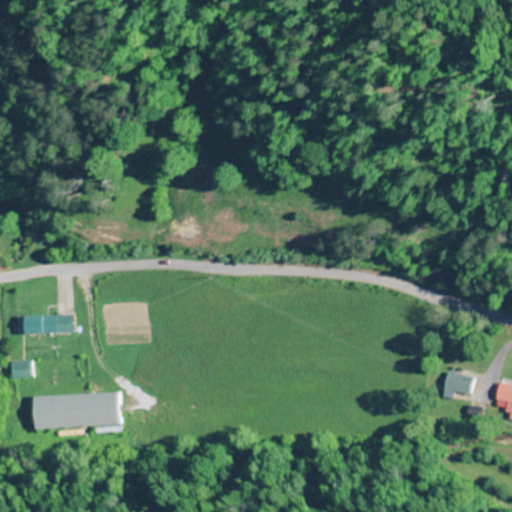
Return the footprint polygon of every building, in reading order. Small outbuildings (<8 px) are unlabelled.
[(78,316),(30,317),(31,335),(79,334),(78,316)] [(16,362),(17,379),(37,378),(37,361),(16,362)] [(475,370),(449,372),(450,393),(476,391),(475,370)] [(502,410),(511,409),(511,384),(499,386),(502,410)] [(127,426),(126,394),(37,397),(38,429),(127,426)]
